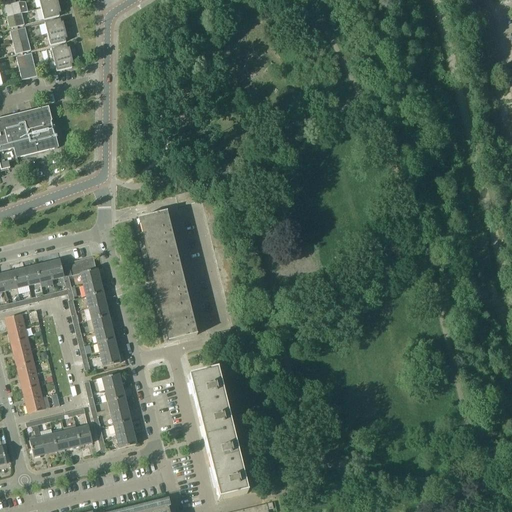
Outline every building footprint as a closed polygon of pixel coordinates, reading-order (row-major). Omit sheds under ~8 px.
[(37,0),(34,1),(36,8),(40,8),(41,9),(58,5),(57,0),(37,0)] [(25,3),(20,2),(11,5),(13,16),(21,14),(27,12),(25,3)] [(13,16),(11,5),(3,7),(6,18),(13,16)] [(58,5),(41,9),(44,21),(59,17),(58,14),(60,13),(58,5)] [(476,11),(478,17),(490,14),(488,8),(476,11)] [(21,14),(13,16),(16,28),(24,26),(21,14)] [(478,17),(479,22),(491,20),(490,14),(478,17)] [(13,16),(6,18),(9,30),(16,28),(13,16)] [(44,24),(47,35),(65,31),(63,23),(61,23),(60,20),(44,24)] [(493,25),(491,20),(479,22),(481,28),(493,25)] [(494,31),(493,25),(481,28),(482,34),(494,31)] [(20,42),(28,40),(25,29),(17,30),(20,42)] [(9,32),(12,44),(20,42),(17,30),(9,32)] [(65,31),(47,35),(50,47),(65,43),(65,39),(67,39),(65,31)] [(496,37),(494,31),(482,34),(484,40),(496,37)] [(497,43),(496,37),(484,40),(485,46),(497,43)] [(20,42),(23,53),(31,51),(28,40),(20,42)] [(20,42),(12,44),(15,55),(23,53),(20,42)] [(498,49),(497,43),(485,46),(486,52),(498,49)] [(49,62),(54,61),(71,57),(69,49),(67,49),(66,46),(46,51),(49,62)] [(500,55),(498,49),(486,52),(488,57),(500,55)] [(26,68),(34,66),(31,54),(23,56),(26,68)] [(501,60),(500,55),(488,57),(489,63),(501,60)] [(16,58),(19,70),(26,68),(23,56),(16,58)] [(51,72),(56,70),(57,72),(72,69),(71,65),(73,65),(71,57),(54,61),(54,63),(49,64),(51,72)] [(26,68),(29,79),(37,77),(34,66),(26,68)] [(26,68),(19,70),(21,81),(29,79),(26,68)] [(0,169),(0,170),(1,170),(10,168),(8,162),(17,160),(17,159),(58,148),(48,107),(47,108),(0,119),(0,169)] [(193,191),(196,203),(201,201),(202,201),(199,190),(193,191)] [(196,203),(193,191),(187,193),(190,204),(196,203)] [(190,204),(187,193),(181,194),(184,206),(190,204)] [(184,206),(181,194),(175,196),(178,207),(184,206)] [(202,201),(201,201),(203,207),(215,204),(213,198),(202,201)] [(216,210),(215,204),(203,207),(204,213),(216,210)] [(204,213),(206,219),(217,216),(216,210),(204,213)] [(167,212),(138,219),(141,219),(148,249),(173,243),(166,213),(167,212)] [(219,222),(217,216),(206,219),(207,224),(219,222)] [(220,227),(219,222),(207,224),(208,230),(220,227)] [(208,230),(210,236),(222,233),(220,227),(208,230)] [(223,239),(222,233),(210,236),(211,242),(223,239)] [(211,242),(213,247),(225,245),(223,239),(211,242)] [(173,243),(148,249),(156,280),(181,274),(173,243)] [(226,250),(225,245),(213,247),(214,253),(226,250)] [(214,253),(215,259),(227,256),(226,250),(214,253)] [(229,262),(227,256),(215,259),(217,265),(229,262)] [(93,258),(87,259),(90,272),(96,270),(93,258)] [(87,259),(81,261),(84,273),(90,272),(87,259)] [(63,278),(64,278),(60,261),(59,261),(48,264),(52,281),(63,278)] [(81,261),(75,262),(78,275),(80,274),(84,273),(81,261)] [(75,262),(69,264),(72,277),(78,275),(75,262)] [(217,265),(218,271),(230,268),(229,262),(217,265)] [(46,282),(52,281),(48,264),(36,267),(40,284),(46,282)] [(68,277),(72,277),(69,264),(63,265),(66,277),(68,277)] [(36,267),(24,270),(28,287),(40,284),(36,267)] [(220,276),(232,273),(230,268),(218,271),(220,276)] [(24,270),(13,273),(17,290),(18,294),(29,292),(27,287),(28,287),(24,270)] [(97,270),(96,270),(90,272),(84,273),(80,274),(83,286),(99,282),(97,270)] [(5,292),(17,290),(13,273),(1,276),(5,292)] [(220,276),(221,282),(233,279),(232,273),(220,276)] [(181,274),(156,280),(163,311),(188,305),(181,274)] [(71,289),(68,277),(66,277),(64,278),(63,278),(66,290),(71,289)] [(234,285),(233,279),(221,282),(223,288),(234,285)] [(99,282),(83,286),(86,298),(102,293),(99,282)] [(223,288),(224,294),(236,291),(234,285),(223,288)] [(75,288),(71,289),(66,290),(66,291),(67,296),(68,296),(69,302),(73,301),(74,301),(73,298),(77,297),(75,288)] [(237,296),(236,291),(224,294),(225,299),(237,296)] [(105,305),(102,293),(86,298),(89,309),(105,305)] [(225,299),(227,305),(239,302),(237,296),(225,299)] [(240,308),(239,302),(227,305),(228,311),(240,308)] [(105,305),(89,309),(92,321),(108,317),(105,305)] [(188,305),(163,311),(170,341),(168,342),(179,340),(181,339),(182,339),(185,338),(197,335),(197,334),(196,335),(188,305)] [(228,311),(230,317),(241,314),(240,308),(228,311)] [(243,319),(241,314),(230,317),(231,322),(243,319)] [(4,319),(7,331),(25,327),(22,315),(4,319)] [(111,329),(108,317),(92,321),(95,333),(111,329)] [(231,322),(232,328),(233,330),(245,327),(243,319),(231,322)] [(10,343),(28,339),(25,327),(7,331),(10,343)] [(248,339),(245,327),(233,330),(232,328),(230,329),(230,331),(227,331),(230,343),(248,339)] [(114,340),(111,329),(95,333),(98,344),(114,340)] [(230,343),(227,331),(221,333),(224,345),(230,343)] [(224,345),(221,333),(215,334),(218,346),(224,345)] [(218,346),(215,334),(209,336),(212,348),(218,346)] [(10,343),(13,355),(30,351),(28,339),(10,343)] [(117,352),(114,340),(98,344),(100,356),(117,352)] [(33,363),(30,351),(13,355),(16,367),(33,363)] [(117,352),(100,356),(103,368),(120,364),(117,352)] [(16,367),(19,379),(36,375),(33,363),(16,367)] [(192,377),(188,378),(191,378),(198,408),(224,402),(216,372),(217,371),(210,372),(192,377)] [(22,391),(39,387),(36,375),(19,379),(22,391)] [(102,379),(105,391),(121,387),(118,375),(102,379)] [(42,399),(42,398),(39,387),(22,391),(25,403),(42,399)] [(108,402),(124,398),(121,387),(105,391),(108,402)] [(54,408),(59,407),(56,395),(51,396),(54,408)] [(108,402),(111,414),(127,410),(124,398),(108,402)] [(42,399),(25,403),(28,415),(45,411),(45,410),(42,399)] [(224,402),(198,408),(206,439),(231,433),(224,402)] [(114,426),(130,422),(127,410),(111,414),(114,426)] [(114,426),(116,438),(133,434),(130,422),(114,426)] [(88,427),(76,430),(80,447),(92,444),(88,427)] [(76,430),(65,433),(69,450),(80,447),(76,430)] [(69,450),(65,433),(53,436),(57,452),(69,450)] [(231,433),(206,439),(213,469),(239,463),(231,433)] [(116,438),(119,449),(136,445),(133,434),(116,438)] [(57,452),(53,436),(41,439),(45,455),(57,452)] [(45,455),(41,439),(29,442),(33,458),(45,455)] [(239,463),(213,469),(221,500),(218,500),(218,501),(247,494),(247,493),(246,494),(239,463)]
